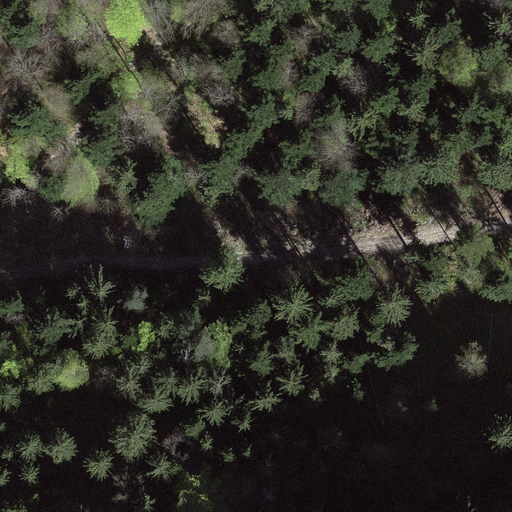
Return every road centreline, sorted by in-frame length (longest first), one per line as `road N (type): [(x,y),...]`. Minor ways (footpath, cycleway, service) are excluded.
road 1 (track): [(0,223),(142,155),(276,131),(480,0)]
road 2 (track): [(0,266),(284,254),(511,224)]
road 3 (track): [(0,45),(27,50),(115,30),(162,37),(170,71),(142,155)]
